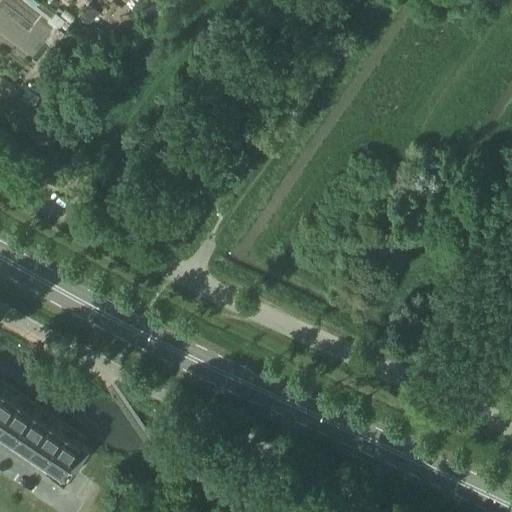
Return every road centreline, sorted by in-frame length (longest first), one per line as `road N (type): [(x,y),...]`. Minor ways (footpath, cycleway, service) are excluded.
road 1 (unclassified): [(511,432),(120,246),(0,168)]
road 2 (secondary): [(511,504),(0,257)]
